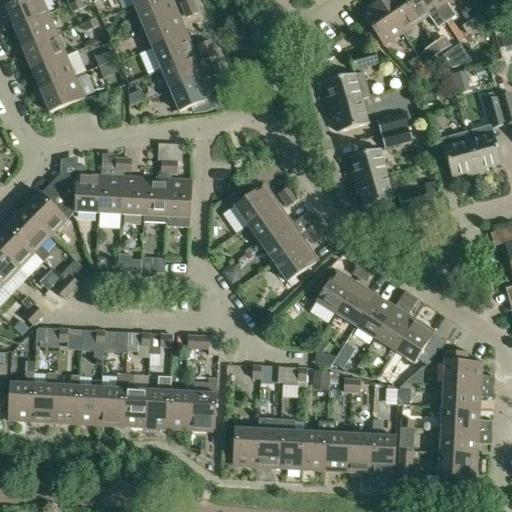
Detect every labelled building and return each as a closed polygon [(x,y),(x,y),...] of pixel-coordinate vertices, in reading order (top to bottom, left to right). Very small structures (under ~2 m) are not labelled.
[(0,14),(2,19),(9,16),(14,30),(48,15),(42,0),(2,0),(6,7),(0,9),(0,14)] [(68,6),(71,14),(85,9),(81,0),(68,6)] [(151,0),(134,7),(143,28),(178,14),(171,0),(151,0)] [(195,6),(192,0),(189,0),(180,4),(183,11),(195,6)] [(404,0),(379,0),(379,1),(401,35),(419,23),(404,0)] [(430,0),(404,0),(419,23),(429,17),(437,29),(446,23),(430,0)] [(430,0),(446,23),(456,16),(448,4),(453,0),(430,0)] [(361,13),(383,47),(401,35),(379,1),(361,13)] [(198,14),(195,6),(183,11),(186,19),(198,14)] [(143,28),(152,49),(186,35),(178,14),(143,28)] [(480,14),(470,21),(475,28),(485,21),(480,14)] [(14,30),(23,51),(57,36),(48,15),(14,30)] [(506,35),(511,33),(511,18),(503,21),(506,35)] [(86,33),(99,27),(96,19),(83,25),(86,33)] [(470,21),(461,27),(466,34),(475,28),(470,21)] [(152,49),(161,70),(195,55),(186,35),(152,49)] [(23,51),(32,71),(66,57),(57,36),(23,51)] [(444,39),(434,45),(439,53),(449,46),(444,39)] [(213,48),(210,41),(197,46),(200,53),(213,48)] [(434,45),(426,51),(431,58),(439,53),(434,45)] [(472,64),(459,45),(442,56),(451,69),(472,64)] [(216,56),(213,48),(200,53),(203,61),(216,56)] [(349,57),(352,72),(379,65),(375,50),(349,57)] [(113,61),(110,53),(94,59),(98,67),(113,61)] [(161,70),(170,91),(204,76),(195,55),(161,70)] [(32,71),(41,92),(75,77),(66,57),(32,71)] [(407,63),(412,71),(422,64),(417,57),(407,63)] [(98,67),(103,78),(117,72),(113,61),(98,67)] [(363,73),(355,76),(355,75),(324,83),(328,97),(326,98),(329,110),(362,101),(362,100),(370,98),(363,73)] [(452,78),(454,85),(469,81),(467,74),(452,78)] [(217,108),(213,99),(204,76),(170,91),(179,113),(204,103),(208,112),(217,108)] [(41,92),(50,113),(84,99),(75,77),(41,92)] [(219,96),(231,91),(228,83),(215,89),(219,96)] [(483,103),(490,128),(491,127),(492,131),(506,127),(499,98),(497,99),(494,88),(481,91),(484,102),(483,103)] [(511,95),(499,98),(506,127),(511,125),(511,95)] [(329,110),(331,119),(334,118),(338,133),(368,125),(362,101),(329,110)] [(376,122),(380,135),(380,136),(408,128),(404,114),(376,122)] [(427,148),(441,145),(440,140),(435,117),(421,120),(427,148)] [(501,165),(492,131),(491,127),(490,128),(466,134),(477,175),(487,172),(487,169),(501,165)] [(412,142),(408,128),(380,136),(384,150),(412,142)] [(466,134),(440,140),(441,145),(450,179),(466,175),(466,178),(477,175),(466,134)] [(351,173),(354,185),(387,175),(380,150),(350,159),(354,173),(351,173)] [(116,159),(115,172),(123,173),(124,159),(116,159)] [(124,159),(123,173),(131,174),(132,159),(124,159)] [(169,162),(160,162),(160,175),(168,175),(169,162)] [(177,163),(169,162),(168,175),(177,176),(177,163)] [(60,174),(60,175),(71,201),(64,208),(71,216),(74,213),(98,214),(100,178),(85,177),(85,168),(77,168),(76,175),(60,174)] [(60,175),(41,194),(24,211),(51,237),(71,216),(64,208),(71,201),(60,175)] [(145,180),(143,217),(143,223),(166,224),(166,218),(168,181),(168,175),(160,175),(159,181),(145,180)] [(354,185),(357,194),(359,194),(363,209),(394,200),(387,175),(354,185)] [(98,214),(121,216),(123,179),(100,178),(98,214)] [(121,216),(143,217),(145,180),(123,179),(121,216)] [(190,219),(192,182),(168,181),(166,218),(190,219)] [(250,182),(227,198),(248,227),(278,205),(264,186),(257,192),(250,182)] [(278,196),(282,202),(293,194),(289,188),(278,196)] [(398,197),(402,212),(430,205),(427,190),(398,197)] [(282,202),(287,209),(298,201),(293,194),(282,202)] [(248,227),(261,246),(291,224),(278,205),(248,227)] [(51,257),(41,248),(51,237),(24,211),(8,228),(35,254),(44,263),(51,257)] [(261,246),(274,264),(304,243),(291,224),(261,246)] [(304,232),(309,239),(320,231),(315,224),(304,232)] [(8,228),(0,235),(0,251),(19,271),(35,254),(8,228)] [(309,239),(313,245),(324,238),(320,231),(309,239)] [(318,262),(304,243),(274,264),(287,283),(318,262)] [(0,251),(0,283),(3,287),(19,271),(0,251)] [(119,253),(119,264),(130,264),(130,258),(126,258),(126,253),(119,253)] [(97,258),(96,267),(106,267),(106,258),(97,258)] [(163,274),(164,260),(153,260),(153,273),(163,274)] [(366,268),(360,264),(352,275),(359,279),(366,268)] [(234,286),(241,281),(243,272),(238,265),(226,274),(234,286)] [(373,273),(366,268),(359,279),(366,283),(373,273)] [(316,303),(336,315),(356,284),(336,271),(316,303)] [(70,276),(63,283),(72,291),(78,285),(70,276)] [(287,283),(291,288),(299,282),(295,278),(287,283)] [(64,300),(72,291),(63,283),(55,291),(64,300)] [(336,315),(355,327),(376,296),(356,284),(336,315)] [(408,316),(418,300),(405,292),(399,302),(375,340),(394,352),(414,320),(408,316)] [(355,327),(375,340),(399,302),(395,308),(376,296),(355,327)] [(21,304),(29,311),(36,305),(28,297),(21,304)] [(43,315),(35,307),(29,312),(38,321),(43,315)] [(32,326),(38,321),(29,312),(24,318),(32,326)] [(446,345),(433,335),(434,333),(414,320),(394,352),(414,364),(417,360),(424,364),(446,345)] [(46,330),(39,329),(36,332),(35,343),(40,343),(45,344),(46,330)] [(40,343),(39,349),(59,350),(59,342),(60,330),(47,330),(46,330),(45,344),(40,343)] [(68,331),(60,330),(59,342),(67,343),(68,331)] [(104,333),(96,332),(95,344),(104,345),(104,333)] [(127,334),(117,334),(116,354),(126,354),(127,334)] [(150,335),(142,335),(141,347),(149,347),(150,335)] [(172,348),(173,336),(161,336),(160,348),(172,348)] [(188,337),(188,349),(195,350),(196,338),(188,337)] [(209,338),(196,338),(195,350),(209,350),(209,338)] [(209,350),(208,357),(219,357),(220,339),(209,338),(209,350)] [(348,343),(332,365),(342,372),(357,350),(348,343)] [(468,363),(468,355),(468,354),(445,353),(445,362),(444,386),(492,389),(493,378),(481,377),(482,364),(468,363)] [(25,362),(25,374),(34,374),(34,363),(25,362)] [(261,368),(253,367),(253,379),(261,380),(261,368)] [(283,369),(274,368),(273,384),(283,384),(283,369)] [(283,384),(282,386),(298,387),(298,382),(299,370),(299,369),(283,369),(283,384)] [(299,370),(298,382),(306,382),(307,370),(299,370)] [(329,373),(314,372),(313,390),(328,391),(329,373)] [(10,385),(8,422),(32,423),(33,386),(34,374),(25,374),(25,385),(10,385)] [(32,423),(55,424),(57,387),(57,375),(47,375),(47,387),(33,386),(32,423)] [(100,427),(123,428),(126,375),(117,375),(116,390),(102,389),(100,427)] [(123,428),(145,429),(147,392),(134,391),(134,376),(126,375),(123,428)] [(78,426),(80,388),(80,377),(71,377),(71,388),(57,387),(55,424),(78,426)] [(168,430),(170,393),(171,379),(159,378),(158,392),(147,392),(145,429),(168,430)] [(214,433),(217,381),(208,380),(208,384),(194,384),(193,394),(191,432),(214,433)] [(343,394),(351,394),(352,381),(344,381),(343,394)] [(360,381),(352,381),(351,394),(360,394),(360,381)] [(78,426),(100,427),(102,389),(102,382),(92,382),(92,389),(80,388),(78,426)] [(444,386),(442,408),(479,410),(480,398),(492,399),(492,389),(444,386)] [(398,390),(397,406),(409,407),(410,391),(398,390)] [(168,430),(191,432),(193,394),(170,393),(168,430)] [(442,408),(441,430),(491,433),(492,422),(479,421),(479,410),(442,408)] [(233,468),(256,469),(259,420),(258,432),(234,430),(233,468)] [(256,469),(279,470),(281,421),(259,420),(256,469)] [(294,421),(281,421),(279,470),(302,471),(304,434),(294,433),(294,421)] [(393,476),(395,438),(381,438),(381,421),(373,421),(372,437),(370,474),(393,476)] [(302,471),(324,472),(327,423),(319,423),(318,435),(304,434),(302,471)] [(324,472),(347,473),(349,436),(334,435),(335,424),(327,423),(324,472)] [(441,430),(440,453),(477,455),(477,444),(491,445),(491,433),(441,430)] [(347,473),(370,474),(372,437),(349,436),(347,473)] [(418,450),(437,451),(438,441),(419,440),(418,450)] [(400,452),(399,475),(411,475),(412,453),(400,452)] [(470,492),(472,479),(476,480),(477,455),(440,453),(438,477),(440,477),(440,490),(470,492)]
